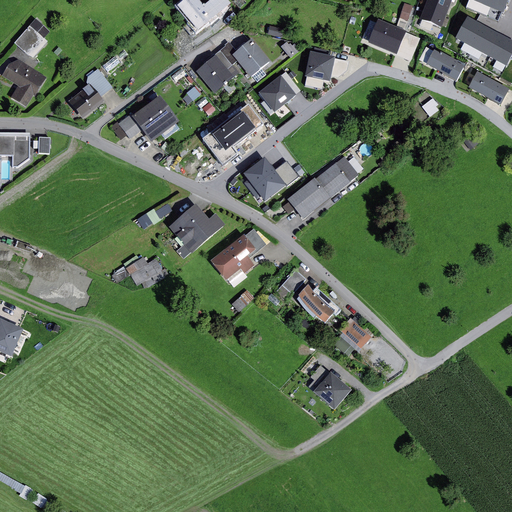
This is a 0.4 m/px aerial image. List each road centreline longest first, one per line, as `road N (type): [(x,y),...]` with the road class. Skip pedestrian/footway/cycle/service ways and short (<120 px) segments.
road 1 (residential): [(205,190),(302,250),(419,361),(440,361),(511,310)]
road 2 (residential): [(205,190),(375,66),(456,91),(511,130)]
road 3 (residential): [(0,122),(72,131),(205,190)]
road 4 (track): [(303,449),(429,364)]
